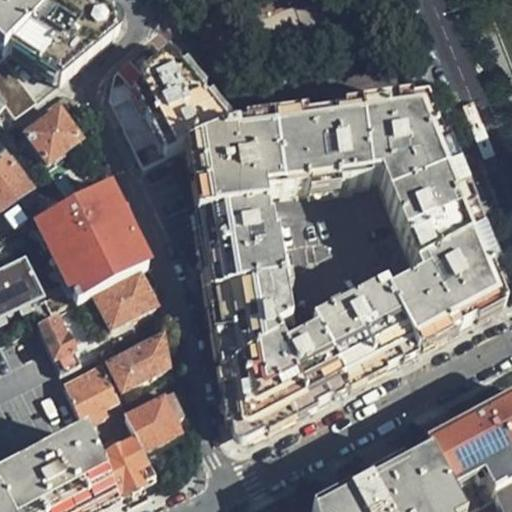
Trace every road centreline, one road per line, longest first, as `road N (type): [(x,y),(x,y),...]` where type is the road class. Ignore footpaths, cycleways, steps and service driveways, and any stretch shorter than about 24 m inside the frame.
road 1 (residential): [(102,77),(96,101),(177,278),(226,495)]
road 2 (residential): [(511,346),(226,495)]
road 3 (primary): [(487,149),(428,0)]
